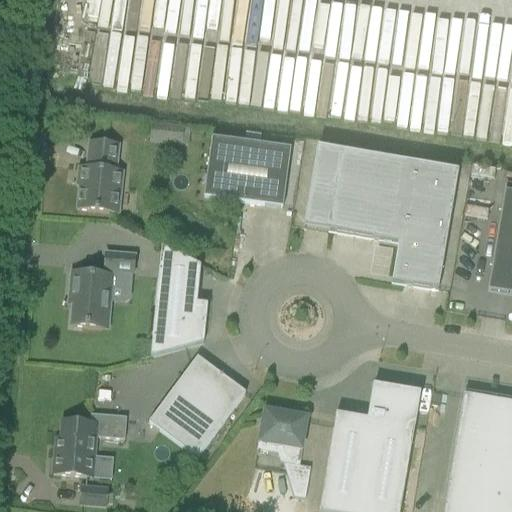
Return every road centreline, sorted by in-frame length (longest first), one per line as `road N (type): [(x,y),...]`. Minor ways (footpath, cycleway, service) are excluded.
road 1 (unclassified): [(350,330),(344,298),(329,282),(285,278),(267,289),(254,324),(272,361)]
road 2 (unclassified): [(511,357),(350,330)]
